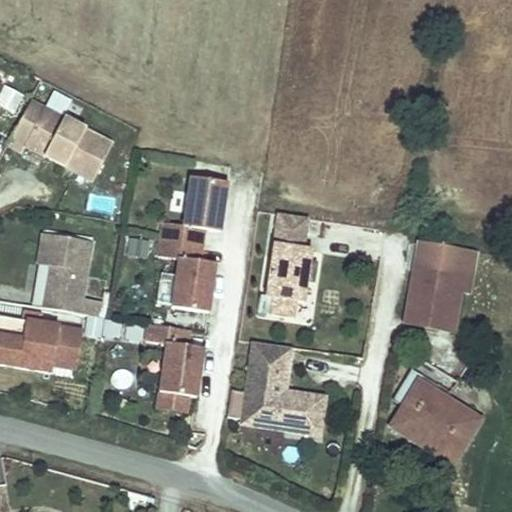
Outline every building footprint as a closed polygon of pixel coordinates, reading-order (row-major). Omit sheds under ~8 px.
[(0,104),(14,112),(22,97),(5,88),(0,97),(0,104)] [(45,110),(30,102),(8,147),(22,154),(25,148),(45,157),(47,154),(57,159),(55,163),(89,181),(93,182),(112,145),(63,119),(71,103),(53,94),(45,110)] [(57,159),(47,154),(45,157),(55,163),(57,159)] [(222,223),(227,184),(190,179),(188,193),(186,213),(183,227),(163,224),(160,241),(202,247),(204,231),(213,232),(214,222),(222,223)] [(310,262),(311,251),(304,250),(309,219),(277,215),(265,298),(272,299),(270,315),(294,319),(296,303),(303,304),(307,282),(310,262)] [(220,234),(222,223),(214,222),(213,232),(220,234)] [(81,300),(91,244),(43,236),(38,266),(50,268),(43,310),(79,316),(99,319),(102,303),(81,300)] [(146,258),(149,243),(130,240),(128,255),(146,258)] [(208,314),(214,276),(206,275),(208,264),(200,263),(202,247),(160,241),(158,258),(178,261),(176,275),(173,295),(171,309),(208,314)] [(460,293),(467,251),(419,242),(405,323),(453,332),(460,293)] [(469,295),(477,253),(467,251),(460,293),(469,295)] [(314,283),(316,263),(310,262),(307,282),(314,283)] [(214,276),(215,265),(208,264),(206,275),(214,276)] [(75,370),(81,332),(0,318),(0,366),(49,375),(51,367),(75,370)] [(144,328),(126,325),(124,342),(142,344),(144,328)] [(146,343),(166,346),(164,360),(161,380),(159,394),(188,399),(196,399),(202,361),(194,360),(196,349),(187,348),(190,332),(148,326),(146,343)] [(319,438),(324,399),(285,393),(284,393),(283,396),(266,394),(269,374),(282,376),(288,371),(291,350),(252,344),(245,394),(231,392),(227,419),(242,421),(241,426),(319,438)] [(202,361),(203,350),(196,349),(194,360),(202,361)] [(437,386),(411,370),(393,401),(403,408),(415,388),(430,398),(437,386)] [(285,393),(288,371),(282,376),(269,374),(266,394),(283,396),(284,393),(285,393)] [(480,422),(446,401),(450,394),(437,386),(430,398),(415,388),(403,408),(391,429),(415,443),(421,434),(458,457),(480,422)] [(186,413),(188,399),(159,394),(157,409),(186,413)] [(458,457),(421,434),(415,443),(453,465),(458,457)]
